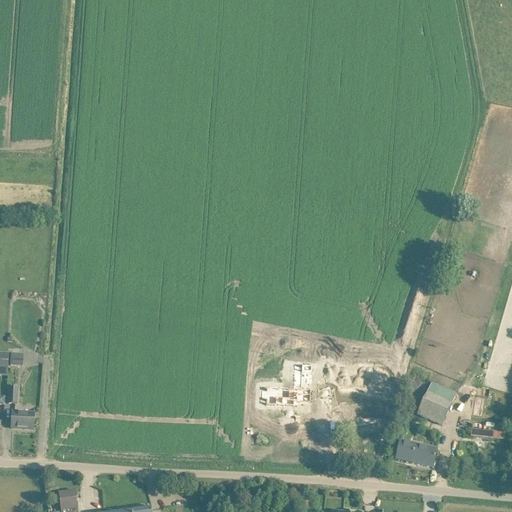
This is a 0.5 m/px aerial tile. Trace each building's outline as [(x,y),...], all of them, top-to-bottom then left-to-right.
[(22,367),(23,355),(11,354),(10,366),(22,367)] [(294,369),(293,379),(310,380),(311,370),(294,369)] [(381,371),(340,379),(342,392),(383,384),(381,371)] [(338,378),(319,382),(321,390),(306,393),(308,403),(342,396),(338,378)] [(431,384),(421,407),(417,416),(442,427),(456,395),(431,384)] [(18,390),(9,389),(8,405),(17,406),(18,390)] [(260,392),(259,401),(264,401),(263,407),(273,408),(273,409),(282,410),(282,409),(291,410),(292,406),(293,393),(292,393),(265,390),(265,392),(260,392)] [(385,395),(347,403),(350,417),(388,409),(385,395)] [(484,400),(474,399),(472,416),(482,417),(484,400)] [(296,416),(303,433),(323,425),(316,408),(296,416)] [(34,415),(12,414),(11,430),(33,431),(34,415)] [(505,434),(471,430),(470,438),(504,442),(505,434)] [(396,461),(432,469),(436,451),(400,443),(396,461)] [(77,511),(77,509),(78,509),(77,502),(75,492),(58,495),(60,505),(60,511),(77,511)] [(301,502),(299,511),(309,511),(311,504),(301,502)]
